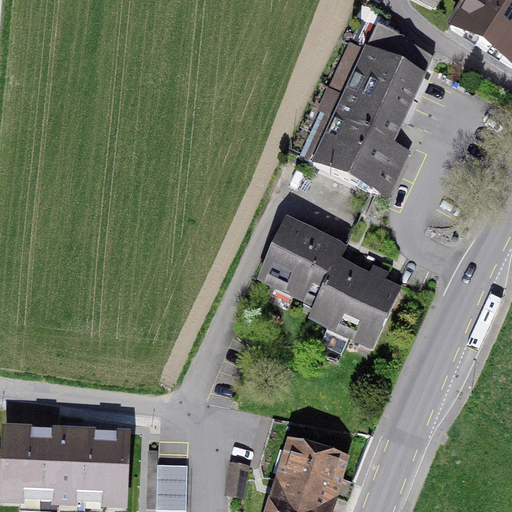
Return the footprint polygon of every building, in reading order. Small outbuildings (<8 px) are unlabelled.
[(511,0),(469,0),(451,30),(511,68),(511,0)] [(314,166),(380,197),(396,162),(387,158),(392,147),(383,143),(394,121),(403,126),(424,79),(366,52),(366,53),(352,47),(321,114),(335,120),(314,166)] [(308,299),(318,304),(319,305),(339,262),(340,263),(346,250),(287,223),(259,281),(277,290),(279,286),(294,293),(292,297),(306,303),(308,299)] [(371,277),(340,263),(339,262),(319,305),(318,304),(311,321),(329,329),(331,325),(351,334),(349,339),(361,345),(364,340),(375,345),(400,291),(383,283),(387,275),(374,269),(371,277)] [(506,334),(492,329),(478,365),(493,369),(506,334)] [(58,436),(6,434),(3,502),(124,508),(126,439),(87,437),(87,445),(58,444),(58,436)] [(296,450),(277,511),(323,511),(338,463),(296,450)] [(231,466),(226,495),(243,498),(248,469),(231,466)] [(171,511),(186,511),(187,468),(158,467),(157,511),(171,511)]
